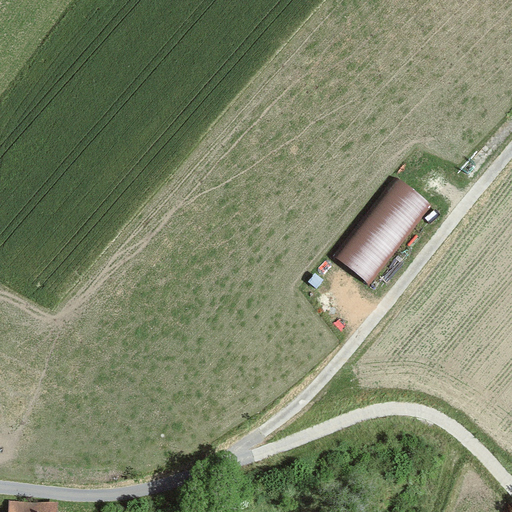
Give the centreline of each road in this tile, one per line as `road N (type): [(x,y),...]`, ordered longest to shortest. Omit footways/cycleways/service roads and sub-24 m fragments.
road 1 (residential): [(511,487),(443,419),(400,408),(136,487),(0,481)]
road 2 (track): [(511,150),(325,373),(208,467)]
